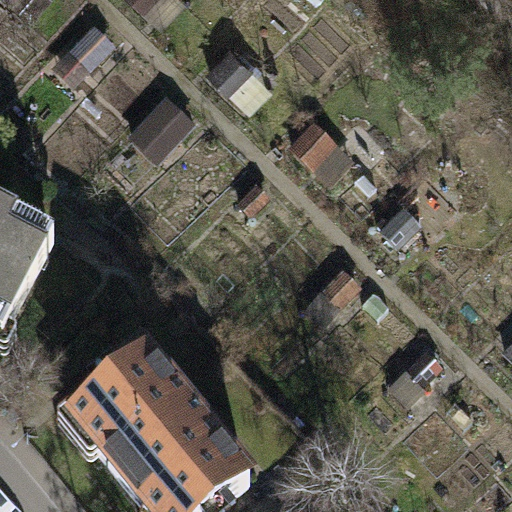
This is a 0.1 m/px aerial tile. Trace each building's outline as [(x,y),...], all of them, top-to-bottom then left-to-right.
[(177,0),(136,0),(160,21),(177,0)] [(171,100),(139,145),(163,161),(194,117),(171,100)] [(0,220),(0,345),(9,350),(60,254),(0,220)] [(366,287),(342,310),(368,336),(391,314),(366,287)] [(146,362),(71,422),(145,511),(219,511),(248,492),(146,362)]
